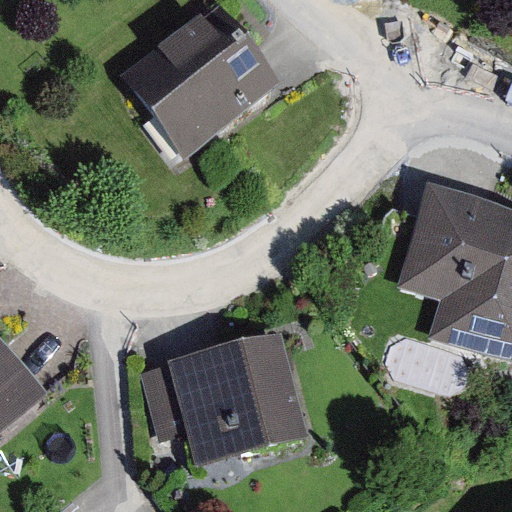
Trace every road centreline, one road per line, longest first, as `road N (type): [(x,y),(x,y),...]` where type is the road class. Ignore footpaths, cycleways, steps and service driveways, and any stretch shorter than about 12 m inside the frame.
road 1 (residential): [(423,92),(331,203),(228,276),(175,294),(93,289),(37,260),(0,219)]
road 2 (residential): [(312,0),(423,92)]
